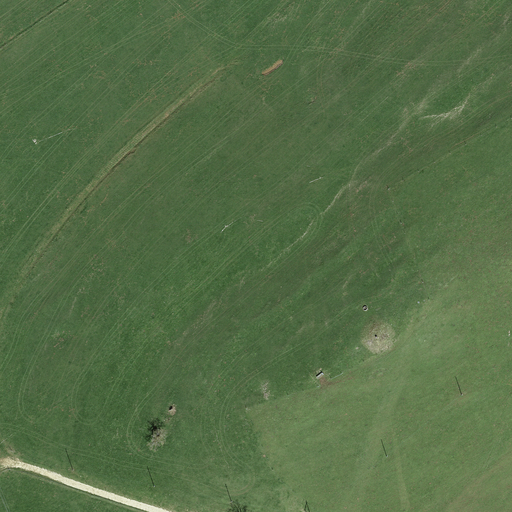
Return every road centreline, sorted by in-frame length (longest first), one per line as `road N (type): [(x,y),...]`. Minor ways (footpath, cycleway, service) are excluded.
road 1 (track): [(0,317),(81,202),(291,0)]
road 2 (track): [(165,511),(33,465),(0,462)]
